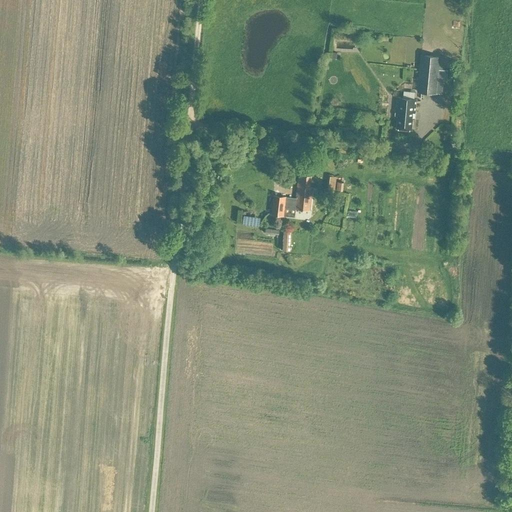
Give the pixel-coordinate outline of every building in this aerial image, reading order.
[(418,73),(438,75),(440,56),(420,54),(418,73)] [(438,75),(418,73),(417,92),(437,93),(438,75)] [(397,97),(395,116),(398,116),(397,128),(411,129),(412,118),(415,118),(417,99),(409,99),(410,90),(403,89),(403,98),(397,97)] [(296,198),(286,197),(286,196),(274,195),(272,213),(295,217),(296,208),(310,210),(312,187),(310,187),(311,176),(302,175),(302,178),(299,178),(296,198)] [(328,191),(334,192),(336,177),(329,176),(328,191)] [(259,225),(260,215),(243,213),(242,223),(259,225)]
